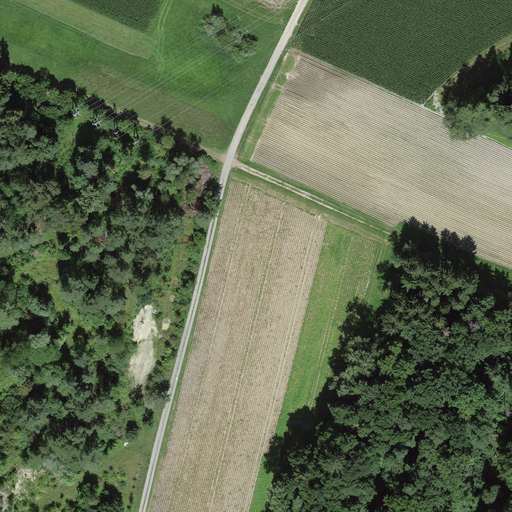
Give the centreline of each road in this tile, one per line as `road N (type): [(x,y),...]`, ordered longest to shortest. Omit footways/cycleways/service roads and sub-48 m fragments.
road 1 (track): [(511,286),(229,154),(0,67)]
road 2 (track): [(146,511),(229,154),(305,0)]
